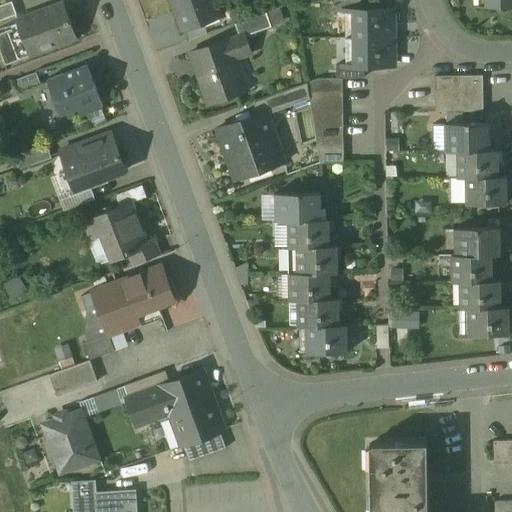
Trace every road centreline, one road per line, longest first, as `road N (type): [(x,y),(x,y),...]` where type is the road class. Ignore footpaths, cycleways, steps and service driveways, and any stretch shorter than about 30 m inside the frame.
road 1 (residential): [(260,402),(109,0)]
road 2 (residential): [(260,402),(511,374)]
